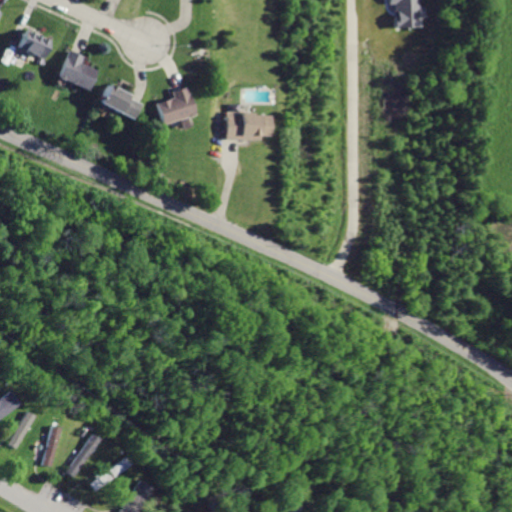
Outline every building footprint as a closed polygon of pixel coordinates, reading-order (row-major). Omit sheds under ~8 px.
[(422,0),(390,0),(391,3),(396,3),(396,27),(423,26),(422,0)] [(26,30),(18,48),(43,59),(51,40),(26,30)] [(70,50),(58,78),(88,91),(96,72),(81,65),(84,56),(70,50)] [(109,86),(99,104),(132,121),(140,105),(128,99),(129,96),(109,86)] [(186,86),(171,92),(173,98),(156,104),(164,127),(196,115),(186,86)] [(225,112),(225,139),(233,139),(257,139),(257,135),(269,135),(270,116),(253,116),(253,112),(225,112)] [(4,391),(0,393),(0,414),(14,405),(4,391)] [(22,409),(4,445),(14,450),(32,415),(22,409)] [(46,424),(38,464),(48,466),(56,426),(46,424)] [(85,434),(59,471),(68,477),(94,440),(85,434)] [(120,457),(87,483),(92,490),(126,465),(120,457)] [(137,473),(115,511),(125,511),(145,477),(137,473)]
